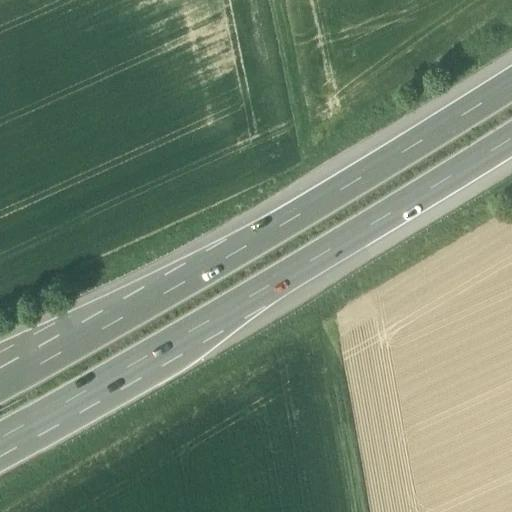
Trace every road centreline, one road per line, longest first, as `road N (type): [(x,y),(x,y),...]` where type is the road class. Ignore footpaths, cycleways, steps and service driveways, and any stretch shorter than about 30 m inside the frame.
road 1 (motorway): [(0,434),(219,315),(511,132)]
road 2 (motorway): [(511,78),(219,259),(0,378)]
road 3 (track): [(266,0),(295,154)]
